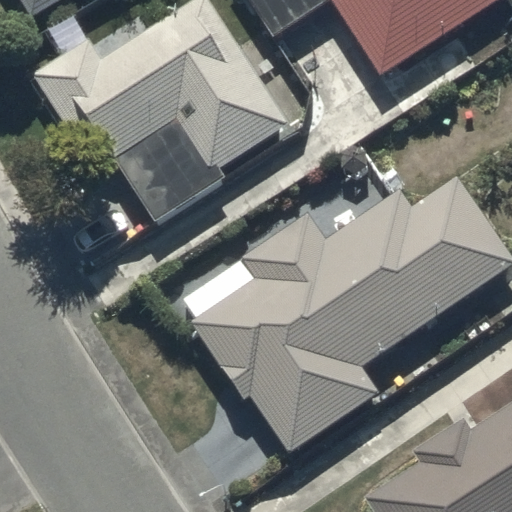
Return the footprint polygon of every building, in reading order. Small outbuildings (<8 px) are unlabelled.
[(14,0),(33,28),(80,0),(14,0)] [(332,15),(381,90),(511,4),(511,0),(239,0),(275,53),(332,15)] [(290,138),(205,8),(102,74),(90,55),(34,90),(88,173),(103,163),(115,181),(118,178),(157,237),(227,192),(221,183),(290,138)] [(381,408),(364,383),(511,279),(511,271),(457,193),(414,223),(400,204),(362,231),(353,218),(336,230),(343,240),(325,253),(307,227),(185,312),(199,332),(190,338),(246,417),(252,412),(292,470),(381,408)] [(511,511),(511,417),(472,444),(465,432),(413,465),(420,477),(365,511),(511,511)]
